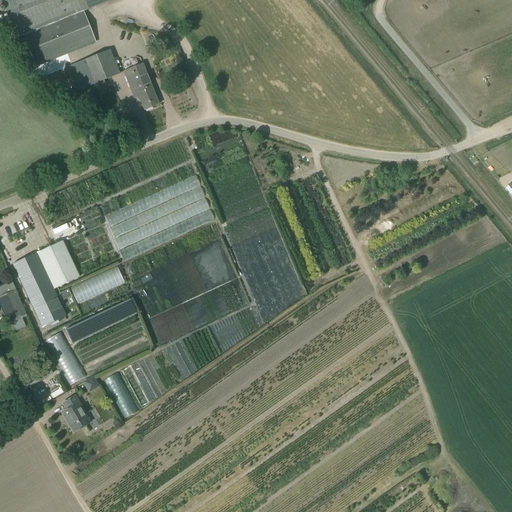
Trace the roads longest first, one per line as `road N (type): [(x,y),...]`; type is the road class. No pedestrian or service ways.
road 1 (unclassified): [(0,206),(208,120),(394,158),(428,157),(479,139),(376,8)]
road 2 (track): [(315,143),(427,394),(443,455),(427,458),(356,511)]
